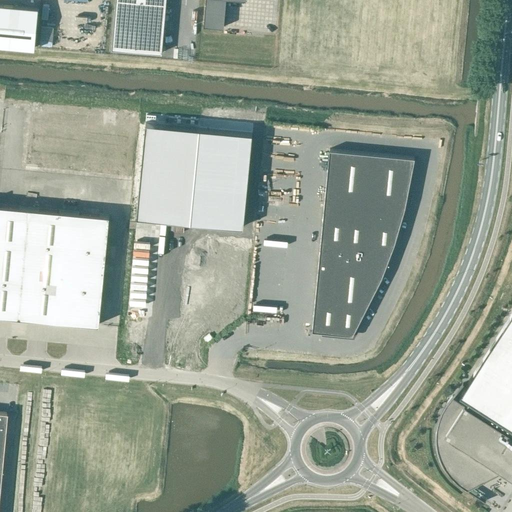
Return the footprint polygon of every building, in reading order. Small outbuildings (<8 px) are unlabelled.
[(115,0),(112,48),(162,53),(166,0),(115,0)] [(205,0),(204,25),(223,27),(225,0),(205,0)] [(0,3),(0,44),(36,48),(39,7),(0,3)] [(145,122),(136,216),(190,221),(199,127),(145,122)] [(199,127),(190,222),(243,226),(252,132),(199,127)] [(405,208),(415,157),(329,148),(312,330),(352,334),(382,276),(395,243),(405,208)] [(0,204),(0,314),(98,324),(109,215),(0,204)] [(511,478),(511,312),(459,395),(470,402),(468,406),(452,396),(449,400),(446,404),(441,413),(437,423),(436,429),(436,439),(436,445),(439,455),(443,465),(445,469),(452,478),(456,481),(460,485),(467,489),(501,471),(511,478)] [(63,402),(59,442),(149,449),(153,410),(63,402)] [(60,498),(58,511),(130,511),(131,506),(60,498)]
